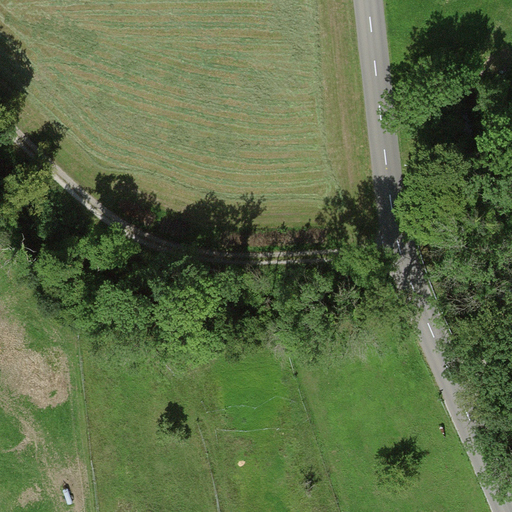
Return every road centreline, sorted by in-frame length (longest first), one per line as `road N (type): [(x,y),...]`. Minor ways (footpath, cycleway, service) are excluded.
road 1 (tertiary): [(510,511),(409,260),(386,159),(370,0)]
road 2 (track): [(409,260),(250,266),(140,237),(60,180),(0,111)]
